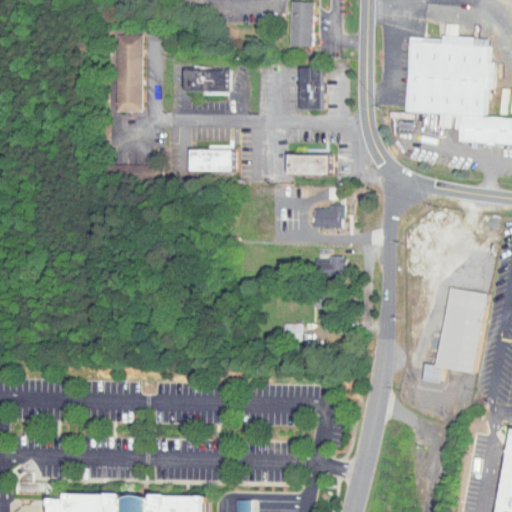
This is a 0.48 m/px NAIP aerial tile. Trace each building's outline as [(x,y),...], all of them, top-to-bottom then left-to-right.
[(302,0),(279,0),(279,39),(301,40),(302,0)] [(130,28),(106,28),(106,105),(131,104),(130,28)] [(412,36),(492,43),(486,114),(511,115),(511,141),(463,138),(465,115),(406,111),(412,36)] [(290,103),(312,103),(312,61),(290,61),(290,103)] [(218,63),(175,63),(175,84),(217,85),(218,63)] [(181,165),(224,164),(224,142),(181,143),(181,165)] [(319,148),(278,147),(278,167),(318,168),(319,148)] [(102,159),(102,174),(149,173),(148,157),(102,159)] [(316,192),(315,180),(303,180),(304,193),(316,192)] [(332,198),(318,198),(318,201),(304,201),(303,221),(332,221),(332,198)] [(335,250),(318,249),(318,257),(308,257),(308,269),(334,269),(335,250)] [(304,301),(320,301),(321,284),(305,283),(304,301)] [(454,287),(491,294),(476,373),(439,366),(454,287)] [(273,317),(273,334),(290,334),(289,317),(273,317)] [(511,511),(511,449),(500,511),(511,511)] [(57,511),(57,491),(213,497),(211,511),(57,511)] [(239,511),(240,494),(225,493),(225,511),(239,511)]
